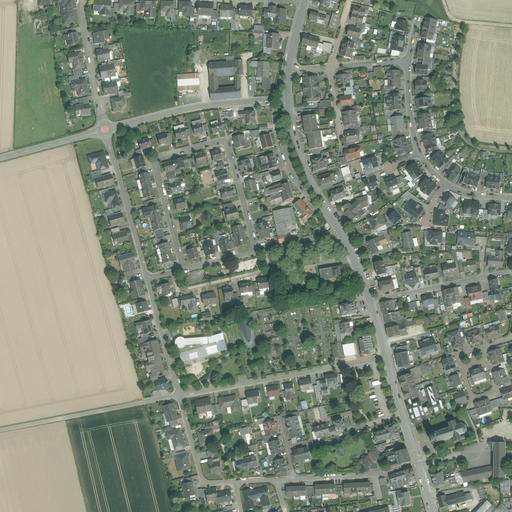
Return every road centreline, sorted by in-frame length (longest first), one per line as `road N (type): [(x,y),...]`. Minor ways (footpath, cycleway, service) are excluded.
road 1 (residential): [(257,252),(226,143),(218,141),(155,161),(183,269)]
road 2 (residential): [(178,395),(386,356)]
road 3 (unclassified): [(178,395),(0,430)]
road 4 (tertiary): [(287,98),(193,107),(111,127)]
road 5 (residential): [(106,135),(146,278)]
road 6 (secondary): [(287,98),(301,164),(339,232)]
road 7 (residential): [(370,301),(511,271)]
road 8 (residential): [(172,272),(182,290),(268,270),(266,249)]
road 9 (residential): [(294,479),(417,463)]
road 10 (residential): [(102,122),(83,0)]
road 11 (residential): [(178,395),(202,482),(235,482)]
road 12 (residential): [(146,278),(178,395)]
